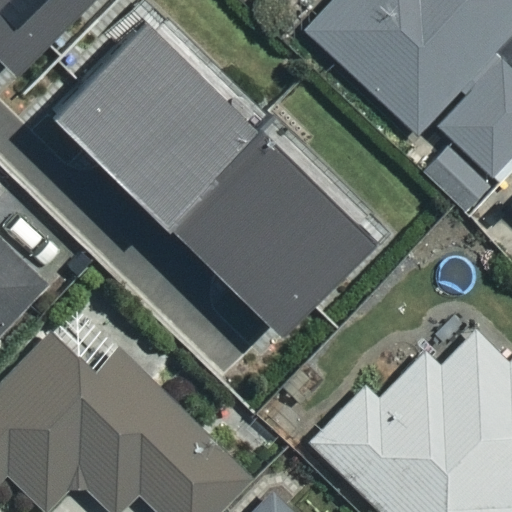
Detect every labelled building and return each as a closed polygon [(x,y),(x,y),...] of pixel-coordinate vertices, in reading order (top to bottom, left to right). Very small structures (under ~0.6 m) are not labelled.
[(0,0),(0,60),(58,0),(0,0)] [(123,0),(34,93),(266,316),(359,220),(129,0),(123,0)] [(511,41),(511,0),(345,0),(313,35),(423,137),(511,41)] [(511,164),(511,67),(507,63),(446,131),(500,178),(511,164)] [(0,349),(87,266),(4,180),(0,183),(0,349)] [(222,511),(253,480),(82,313),(0,396),(0,493),(15,477),(50,511),(52,511),(81,482),(111,511),(128,511),(144,497),(159,511),(222,511)] [(511,511),(511,348),(492,327),(446,370),(433,356),(384,402),(373,391),(318,443),(382,511),(511,511)] [(294,511),(280,498),(265,511),(294,511)]
